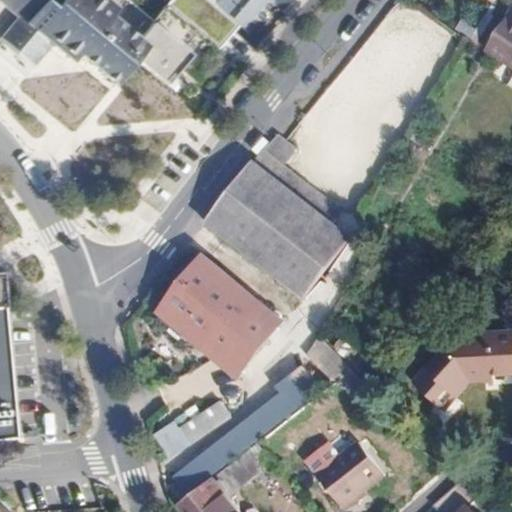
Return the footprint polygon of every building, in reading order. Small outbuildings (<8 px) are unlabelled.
[(0,0),(0,13),(17,27),(1,48),(32,73),(48,54),(72,74),(77,67),(114,97),(133,73),(162,96),(191,60),(187,56),(151,27),(117,0),(0,0)] [(174,0),(151,27),(187,56),(202,40),(219,49),(239,29),(219,11),(227,0),(174,0)] [(511,14),(505,10),(478,54),(511,74),(511,14)] [(291,152),(274,139),(255,166),(329,222),(337,211),(280,166),(291,152)] [(329,222),(255,166),(252,163),(204,223),(304,300),(350,239),(329,222)] [(10,298),(6,262),(0,262),(0,426),(21,424),(5,298),(10,298)] [(275,329),(197,267),(165,308),(187,326),(243,370),(275,329)] [(175,342),(187,326),(165,308),(153,324),(175,342)] [(511,349),(486,336),(467,342),(468,347),(432,358),(440,389),(455,384),(459,397),(481,390),(492,396),(498,384),(507,388),(503,396),(511,400),(511,349)] [(339,377),(351,360),(322,337),(311,356),(339,377)] [(186,491),(324,384),(309,364),(282,385),(286,391),(168,483),(180,500),(188,494),(186,491)] [(459,397),(455,384),(440,389),(443,401),(459,397)] [(503,396),(507,388),(498,384),(492,396),(501,401),(503,396)] [(285,472),(351,420),(326,387),(258,439),(273,457),(285,472)] [(164,455),(210,426),(200,411),(171,430),(168,425),(151,436),(164,455)] [(369,484),(388,470),(362,437),(320,469),(345,502),(369,484)] [(226,493),(273,457),(258,439),(221,468),(226,475),(218,481),(226,493)] [(226,493),(218,481),(226,475),(221,468),(188,494),(180,500),(178,502),(185,511),(236,511),(239,510),(226,493)] [(349,507),(373,489),(369,484),(345,502),(349,507)] [(20,511),(0,494),(0,511),(20,511)]
